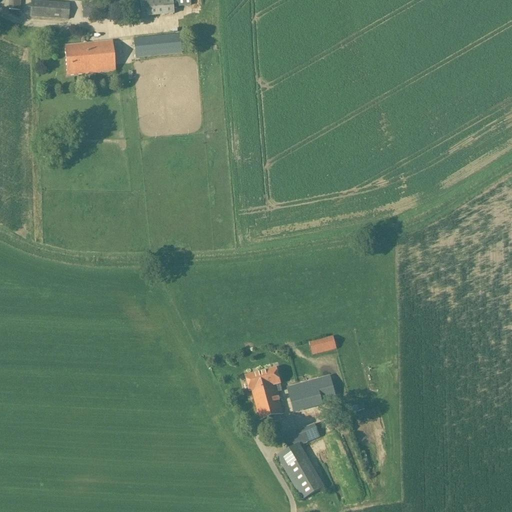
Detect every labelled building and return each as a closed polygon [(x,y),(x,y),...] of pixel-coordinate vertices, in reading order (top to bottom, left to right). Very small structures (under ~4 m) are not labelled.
[(20,11),(20,0),(9,0),(9,10),(20,11)] [(83,20),(141,14),(139,0),(137,0),(82,6),(83,20)] [(139,0),(141,14),(141,19),(173,16),(173,9),(172,0),(139,0)] [(172,0),(173,9),(191,7),(190,0),(172,0)] [(69,22),(70,5),(24,2),(23,18),(69,22)] [(135,60),(182,55),(180,35),(134,40),(135,60)] [(112,43),(65,47),(67,77),(115,73),(112,43)] [(334,337),(310,344),(313,357),(337,351),(334,337)] [(277,370),(246,378),(251,393),(253,393),(260,422),(283,416),(278,394),(283,392),(277,370)] [(337,398),(331,375),(284,388),(291,414),(321,406),(320,402),(337,398)] [(315,426),(284,438),(289,451),(290,450),(291,451),(301,446),(320,439),(315,426)] [(289,451),(277,458),(303,502),(316,494),(325,489),(301,446),(291,451),(290,450),(289,451)]
